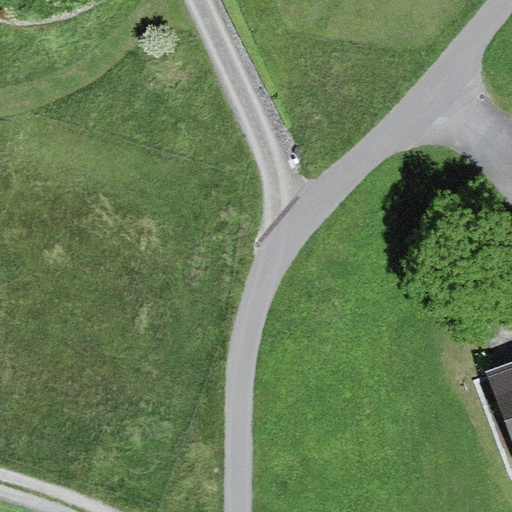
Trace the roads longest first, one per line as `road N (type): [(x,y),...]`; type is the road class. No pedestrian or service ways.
road 1 (track): [(248,511),(255,364),(300,227),(450,85),(511,9)]
road 2 (track): [(204,0),(300,227)]
road 3 (track): [(0,106),(86,67),(180,0)]
